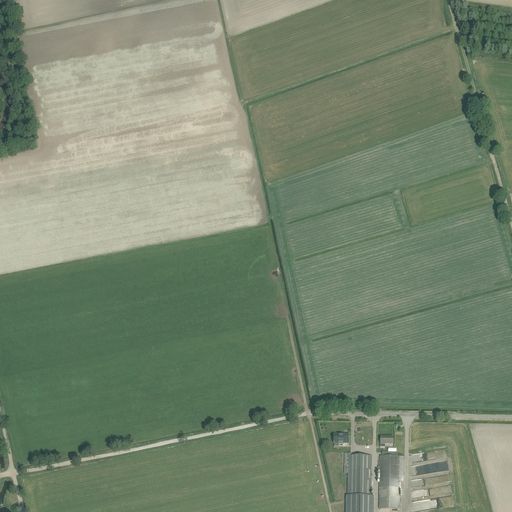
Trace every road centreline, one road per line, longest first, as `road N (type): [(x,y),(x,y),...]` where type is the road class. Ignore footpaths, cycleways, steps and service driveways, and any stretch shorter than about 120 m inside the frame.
road 1 (track): [(13,473),(307,413),(330,511)]
road 2 (track): [(511,227),(449,0)]
road 3 (unclassified): [(511,414),(307,413)]
